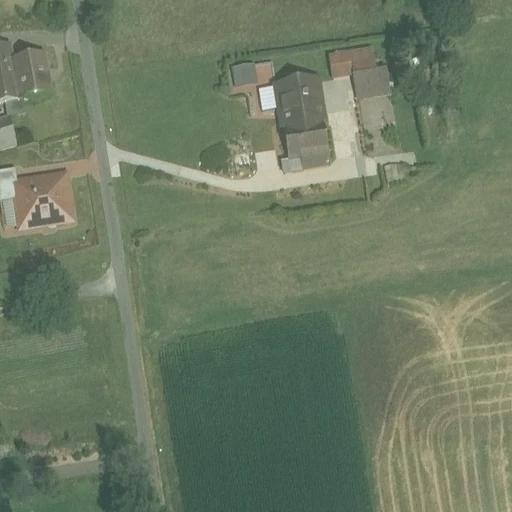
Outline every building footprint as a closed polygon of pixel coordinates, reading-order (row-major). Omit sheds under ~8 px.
[(18,54),(0,56),(0,113),(9,112),(11,122),(18,125),(25,124),(29,118),(28,109),(56,105),(50,66),(21,70),(18,54)] [(331,64),(335,89),(356,85),(379,81),(374,57),(331,64)] [(243,99),(262,96),(259,77),(240,80),(243,99)] [(379,81),(356,85),(359,109),(393,103),(389,80),(379,81)] [(330,135),(323,88),(280,94),(276,95),(279,118),(283,142),(287,141),(290,157),(328,151),(325,135),(330,135)] [(3,132),(2,130),(0,130),(0,161),(19,156),(11,129),(3,132)] [(328,151),(290,157),(286,157),(289,173),(303,171),(305,181),(332,177),(328,151)] [(0,210),(17,208),(15,191),(20,190),(18,179),(0,182),(0,210)] [(79,234),(72,183),(20,190),(15,191),(17,208),(22,243),(79,234)]
